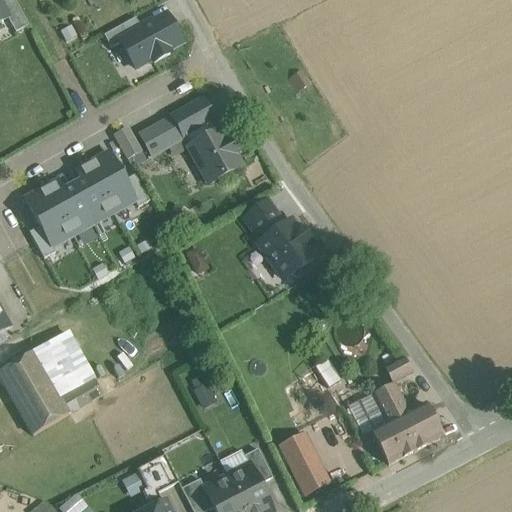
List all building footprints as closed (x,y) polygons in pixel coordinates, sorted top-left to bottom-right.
[(28,30),(11,0),(7,0),(0,4),(0,7),(8,23),(7,23),(15,37),(28,30)] [(0,26),(7,23),(8,23),(0,7),(0,26)] [(150,23),(139,29),(140,32),(116,45),(119,49),(135,78),(150,69),(151,71),(174,58),(173,57),(184,50),(166,17),(151,25),(150,23)] [(140,32),(139,29),(135,23),(103,41),(111,54),(119,49),(116,45),(140,32)] [(203,103),(170,121),(182,144),(216,126),(203,103)] [(182,146),(169,123),(138,140),(151,163),(182,146)] [(134,130),(118,136),(129,166),(145,161),(134,130)] [(212,131),(184,147),(209,193),(240,175),(234,163),(237,161),(236,159),(234,160),(230,152),(232,151),(230,148),(227,150),(220,139),(217,140),(212,131)] [(72,190),(94,229),(136,206),(109,157),(75,176),(80,185),(72,190)] [(53,253),(94,229),(72,190),(64,194),(59,185),(25,204),(53,253)] [(241,224),(258,246),(284,226),(267,204),(241,224)] [(316,263),(289,226),(254,250),(281,288),(316,263)] [(33,355),(42,372),(76,353),(67,336),(33,355)] [(59,401),(93,382),(76,353),(42,372),(59,401)] [(33,355),(0,374),(0,382),(33,439),(69,418),(59,401),(42,372),(33,355)] [(391,372),(398,385),(420,374),(413,361),(391,372)] [(93,382),(59,401),(69,418),(103,398),(93,382)] [(196,394),(205,412),(218,405),(209,387),(196,394)] [(394,388),(371,400),(386,428),(389,427),(409,417),(394,388)] [(409,417),(389,427),(386,428),(370,436),(388,470),(442,442),(425,408),(409,417)] [(304,437),(276,452),(303,506),(342,486),(333,468),(322,473),(304,437)] [(164,459),(137,474),(146,493),(150,501),(157,497),(178,487),(164,459)] [(271,511),(249,469),(226,481),(242,511),(271,511)] [(242,511),(226,481),(203,493),(213,511),(242,511)] [(157,497),(150,501),(146,493),(143,495),(150,508),(160,503),(157,497)] [(56,511),(47,501),(34,511),(56,511)]
